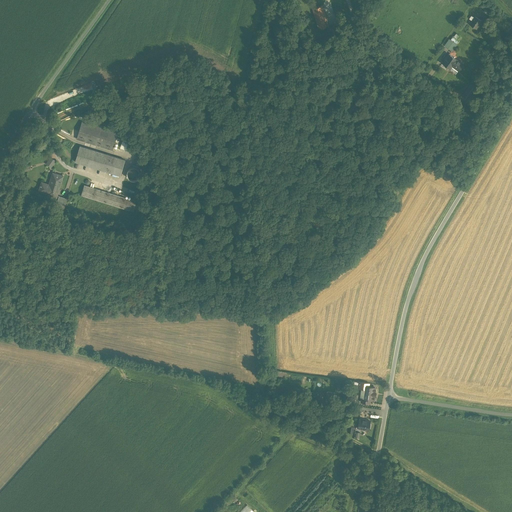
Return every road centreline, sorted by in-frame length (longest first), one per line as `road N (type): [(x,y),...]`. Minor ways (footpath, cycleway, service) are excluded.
road 1 (track): [(44,121),(176,67),(197,66),(242,89),(261,86),(346,18)]
road 2 (unclassified): [(511,109),(421,264),(388,397)]
road 3 (track): [(159,311),(141,82)]
road 4 (unclassified): [(0,159),(109,0)]
road 5 (unclassified): [(511,415),(388,397)]
